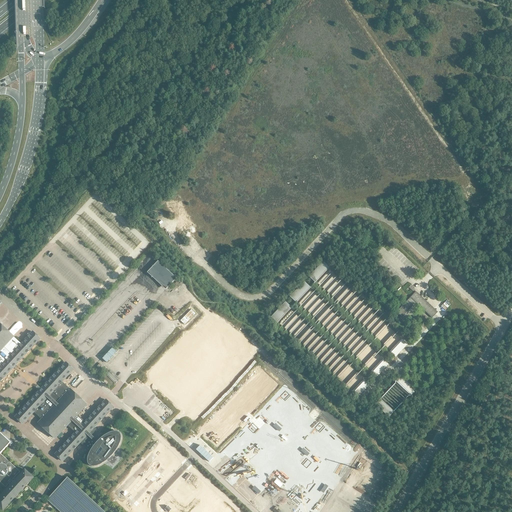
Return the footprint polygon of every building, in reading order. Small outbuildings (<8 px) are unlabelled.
[(90,201),(94,205),(99,201),(95,197),(90,201)] [(190,234),(198,228),(176,197),(168,202),(190,234)] [(353,230),(350,233),(355,238),(358,235),(353,230)] [(166,290),(168,287),(176,278),(158,261),(147,273),(166,290)] [(317,287),(331,272),(325,266),(311,281),(317,287)] [(298,307),(312,293),(305,287),(292,301),(298,307)] [(416,292),(411,296),(396,312),(402,318),(416,303),(432,318),(438,312),(416,292)] [(0,303),(1,302),(0,300),(0,383),(41,339),(33,331),(21,344),(14,337),(15,337),(0,323),(0,303)] [(287,306),(273,322),(280,327),(293,312),(287,306)] [(195,314),(191,310),(181,321),(185,325),(195,314)] [(404,344),(392,357),(397,361),(409,348),(404,344)] [(107,363),(113,355),(117,352),(116,351),(113,348),(112,348),(102,359),(107,363)] [(93,436),(95,433),(92,431),(115,407),(106,399),(85,421),(78,415),(88,405),(70,388),(69,389),(63,382),(74,370),(66,362),(14,417),(23,425),(34,413),(41,419),(37,423),(55,440),(68,426),(75,433),(54,454),(63,462),(85,439),(89,441),(85,447),(91,451),(90,454),(89,456),(89,458),(88,460),(88,461),(88,463),(88,464),(89,465),(89,466),(90,466),(90,467),(91,467),(92,468),(93,468),(95,468),(97,468),(99,467),(100,466),(103,465),(105,464),(107,462),(106,462),(111,455),(114,456),(115,455),(116,453),(118,451),(119,449),(120,446),(121,444),(122,442),(122,440),(122,439),(122,437),(122,436),(122,435),(121,434),(120,433),(119,433),(118,432),(117,432),(115,432),(114,432),(112,433),(110,434),(108,435),(106,436),(104,438),(102,439),(100,441),(99,442),(93,436)] [(377,381),(390,368),(385,364),(373,377),(377,381)] [(411,398),(415,393),(401,380),(396,385),(411,398)] [(366,384),(354,397),(359,401),(371,388),(366,384)] [(145,390),(137,398),(139,400),(147,391),(145,390)] [(397,397),(399,398),(396,402),(403,406),(408,398),(404,395),(403,396),(399,394),(397,397)] [(377,408),(390,419),(396,412),(384,401),(377,408)] [(0,496),(0,508),(3,510),(34,478),(25,470),(19,476),(17,475),(20,472),(0,452),(0,451),(9,442),(0,432),(0,481),(6,487),(8,484),(10,485),(0,496)] [(213,458),(200,445),(196,450),(209,462),(213,458)] [(65,511),(102,511),(67,478),(49,497),(55,502),(65,511)] [(268,495),(256,507),(260,511),(273,500),(268,495)]
